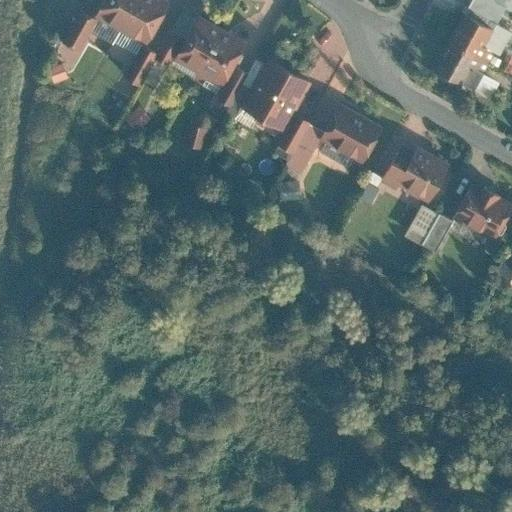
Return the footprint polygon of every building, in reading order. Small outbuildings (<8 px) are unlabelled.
[(122,27),(136,0),(104,0),(96,14),(122,27)] [(146,41),(170,0),(136,0),(122,27),(146,41)] [(79,48),(96,14),(81,5),(62,39),(79,48)] [(464,9),(447,37),(489,60),(495,49),(482,42),(493,24),(464,9)] [(200,68),(225,24),(202,11),(177,55),(200,68)] [(224,82),(250,37),(225,24),(200,68),(194,76),(203,82),(208,73),(224,82)] [(170,61),(185,34),(175,28),(158,54),(170,61)] [(489,60),(447,37),(431,65),(461,80),(472,63),(483,70),(489,60)] [(142,80),(159,51),(144,42),(127,72),(142,80)] [(312,75),(269,54),(243,101),(256,108),(255,111),(257,118),(264,122),(272,119),(273,118),(285,123),(312,75)] [(232,100),(249,69),(239,64),(222,94),(232,100)] [(366,158),(385,123),(342,99),(322,135),(366,158)] [(138,129),(154,117),(143,102),(127,114),(138,129)] [(294,149),(312,117),(297,110),(280,141),(294,149)] [(192,119),(186,140),(205,146),(211,125),(192,119)] [(428,201),(449,164),(406,140),(385,176),(428,201)] [(300,177),(281,180),(284,196),(303,194),(300,177)] [(497,237),(511,210),(511,198),(476,179),(456,214),(497,237)] [(438,247),(454,218),(442,211),(426,241),(438,247)] [(511,247),(510,246),(496,270),(511,279),(511,277),(511,247)]
